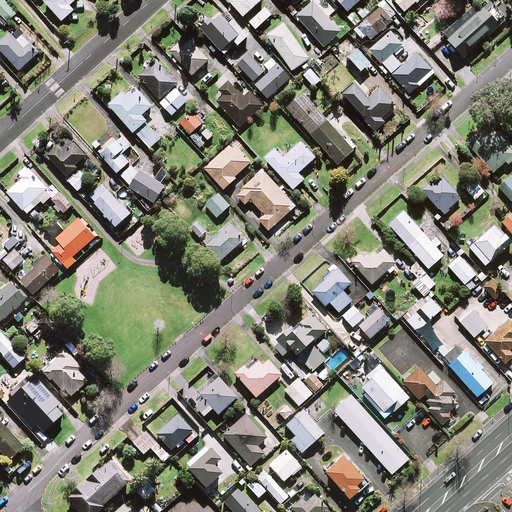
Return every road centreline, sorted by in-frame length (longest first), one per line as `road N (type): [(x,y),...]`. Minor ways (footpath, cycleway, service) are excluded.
road 1 (residential): [(17,502),(511,56)]
road 2 (residential): [(151,0),(0,136)]
